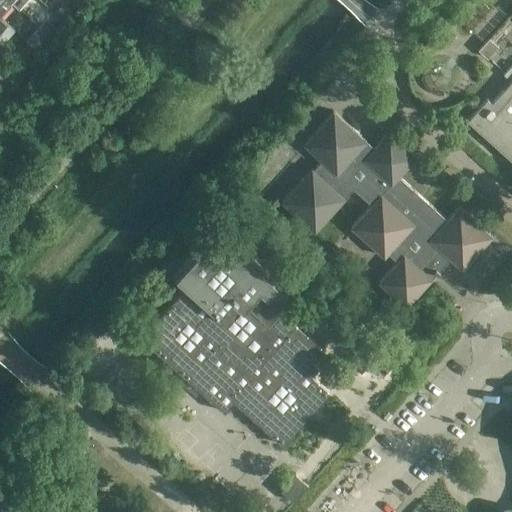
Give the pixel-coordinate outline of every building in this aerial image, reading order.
[(0,0),(0,10),(9,0),(0,0)] [(9,0),(19,8),(26,0),(9,0)] [(487,58),(498,46),(489,38),(478,49),(487,58)] [(477,108),(466,120),(511,161),(511,79),(491,102),(486,98),(477,108)] [(416,155),(389,130),(388,130),(373,146),(333,110),(302,143),(320,160),(312,169),(311,166),(280,200),(314,231),(344,197),(352,188),(370,203),(350,226),(383,257),(387,252),(396,260),(377,281),(406,306),(449,258),(461,269),(492,235),(458,205),(446,219),(398,176),(416,155)] [(139,338),(188,381),(185,385),(195,394),(198,390),(223,413),(233,401),(281,444),(328,392),(310,377),(318,368),(312,362),(323,350),(273,306),(287,291),(215,227),(170,278),(183,289),(139,338)] [(279,491),(292,502),(307,485),(294,474),(279,491)] [(3,490),(0,493),(0,511),(31,511),(36,507),(17,490),(11,497),(3,490)]
